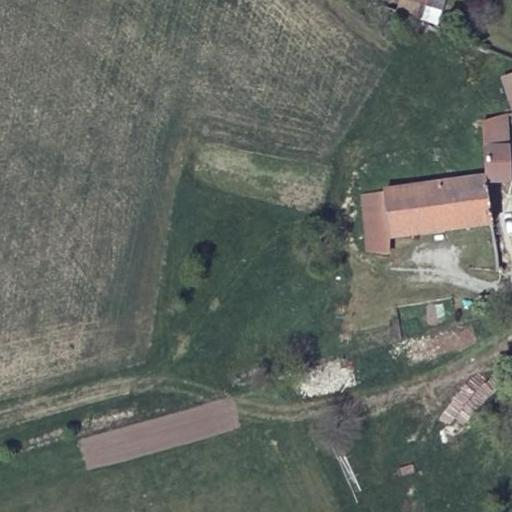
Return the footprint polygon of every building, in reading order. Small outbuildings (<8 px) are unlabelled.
[(431,0),(404,0),(400,14),(424,22),(431,0)] [(508,145),(507,112),(486,119),(485,149),(508,145)] [(508,145),(485,149),(488,175),(508,174),(508,145)] [(391,237),(491,222),(488,175),(386,187),(391,237)] [(391,237),(386,187),(358,191),(365,256),(393,254),(391,237)]
